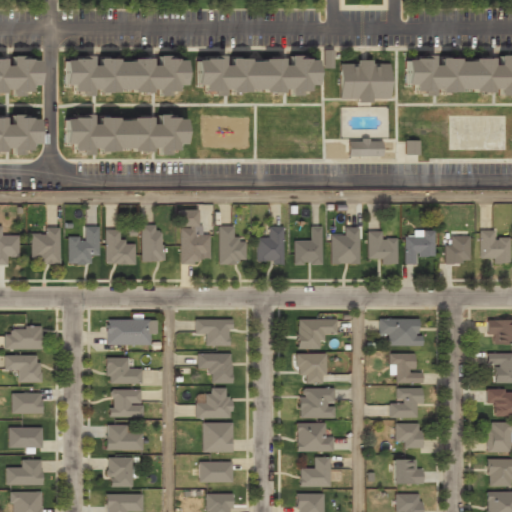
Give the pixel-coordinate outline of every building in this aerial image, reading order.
[(330,66),(330,51),(321,51),(321,66),(330,66)] [(202,95),(220,95),(220,92),(304,91),(304,84),(313,84),(312,56),(282,57),(282,58),(223,59),(223,57),(192,58),(193,85),(202,85),(202,95)] [(0,92),(8,92),(8,96),(27,95),(26,85),(36,85),(35,57),(5,57),(5,58),(0,58),(0,92)] [(181,57),(152,57),(151,60),(89,60),(89,57),(61,57),(61,85),(71,85),(71,96),(89,96),(89,91),(154,92),(154,94),(173,94),(173,85),(181,85),(181,57)] [(511,57),(495,57),(495,59),(429,60),(429,57),(401,57),(401,85),(411,85),(411,95),(429,95),(429,91),(495,91),(495,94),(511,93),(511,57)] [(387,60),(337,60),(337,101),(387,101),(387,60)] [(181,116),(152,116),(152,118),(91,118),(91,116),(62,116),(62,145),(71,145),(71,154),(88,154),(88,151),(172,151),(172,144),(181,144),(181,116)] [(35,117),(0,117),(0,152),(9,152),(9,154),(26,154),(26,144),(36,144),(35,117)] [(378,141),(345,141),(345,156),(378,156),(378,141)] [(414,154),(414,142),(404,142),(404,154),(414,154)] [(206,262),(206,236),(193,236),(193,213),(180,213),(180,226),(177,226),(177,262),(206,262)] [(159,226),(139,226),(139,262),(159,262),(159,226)] [(280,226),(265,226),(265,237),(253,237),(253,263),(280,263),(280,226)] [(231,227),(216,227),(216,263),(243,263),(243,240),(231,240),(231,227)] [(318,227),(309,227),(309,240),(291,240),(291,263),(318,263),(318,227)] [(327,263),(356,263),(356,227),(339,227),(339,236),(327,236),(327,263)] [(57,228),(40,228),(40,235),(29,235),(29,264),(57,264),(57,228)] [(87,265),(87,257),(96,257),(96,228),(82,228),(82,238),(65,238),(65,265),(87,265)] [(477,230),(477,258),(488,258),(488,263),(507,263),(507,238),(494,238),(494,230),(477,230)] [(102,265),(132,265),(132,244),(118,244),(118,231),(102,231),(102,265)] [(402,237),(402,265),(414,265),(414,257),(431,257),(431,231),(420,231),(420,237),(402,237)] [(365,232),(365,258),(376,258),(376,263),(394,263),(394,239),(381,239),(381,232),(365,232)] [(0,265),(6,265),(6,255),(16,255),(16,235),(0,235),(0,265)] [(441,245),(441,264),(466,264),(466,236),(449,236),(449,245),(441,245)] [(147,320),(104,320),(104,346),(147,346),(147,320)] [(202,346),(227,346),(227,320),(192,320),(192,335),(202,335),(202,346)] [(294,320),(294,349),(320,349),(320,335),(333,335),(333,320),(294,320)] [(386,346),(417,346),(417,320),(376,320),(376,335),(386,335),(386,346)] [(511,342),(511,320),(484,320),(484,342),(511,342)] [(2,349),(38,349),(38,328),(2,328),(2,349)] [(511,383),(511,363),(510,363),(510,353),(485,353),(485,364),(493,364),(493,383),(511,383)] [(228,383),(228,354),(194,354),(194,371),(207,371),(207,383),(228,383)] [(323,383),(323,354),(293,354),(293,374),(303,374),(303,383),(323,383)] [(411,354),(386,354),(386,374),(391,374),(391,383),(419,383),(419,372),(411,372),(411,354)] [(38,383),(38,357),(1,357),(1,371),(16,371),(16,383),(38,383)] [(125,358),(104,358),(104,383),(137,383),(137,370),(125,370),(125,358)] [(228,397),(222,397),(222,388),(208,388),(208,395),(193,395),(193,417),(228,417),(228,397)] [(331,418),(331,388),(296,388),(296,418),(331,418)] [(417,417),(417,388),(394,388),(394,403),(386,403),(386,417),(417,417)] [(107,389),(107,416),(139,416),(139,389),(107,389)] [(511,390),(483,390),(483,405),(492,405),(492,416),(511,416),(511,390)] [(8,414),(38,414),(38,395),(8,395),(8,414)] [(483,452),(510,452),(510,421),(483,421),(483,452)] [(229,452),(229,422),(199,422),(199,452),(229,452)] [(293,423),(293,451),(329,451),(329,437),(322,437),(322,423),(293,423)] [(104,450),(140,450),(140,432),(123,432),(123,424),(104,424),(104,450)] [(418,447),(418,424),(391,424),(391,447),(418,447)] [(5,429),(5,448),(38,448),(38,429),(5,429)] [(132,457),(104,457),(104,487),(132,487),(132,457)] [(327,486),(327,457),(310,457),(310,468),(296,468),(296,486),(327,486)] [(483,486),(510,486),(510,476),(511,476),(511,459),(483,459),(483,486)] [(411,460),(389,460),(389,484),(419,484),(419,469),(411,469),(411,460)] [(38,461),(17,461),(17,468),(3,468),(3,486),(38,486),(38,461)] [(195,482),(229,482),(229,462),(195,462),(195,482)] [(483,511),(511,511),(511,492),(483,492),(483,511)] [(38,511),(38,493),(8,493),(8,511),(38,511)] [(139,511),(139,494),(103,494),(103,511),(139,511)] [(229,511),(229,494),(202,494),(202,511),(229,511)] [(293,511),(320,511),(320,494),(293,494),(293,511)] [(418,511),(418,494),(392,494),(392,511),(418,511)]
